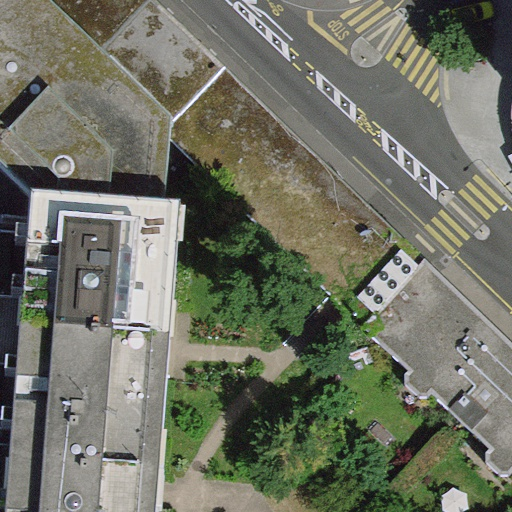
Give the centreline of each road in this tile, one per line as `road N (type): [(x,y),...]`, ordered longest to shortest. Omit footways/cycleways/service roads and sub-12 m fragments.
road 1 (tertiary): [(230,0),(389,145)]
road 2 (tertiary): [(389,145),(511,256)]
road 3 (residential): [(389,145),(430,0)]
